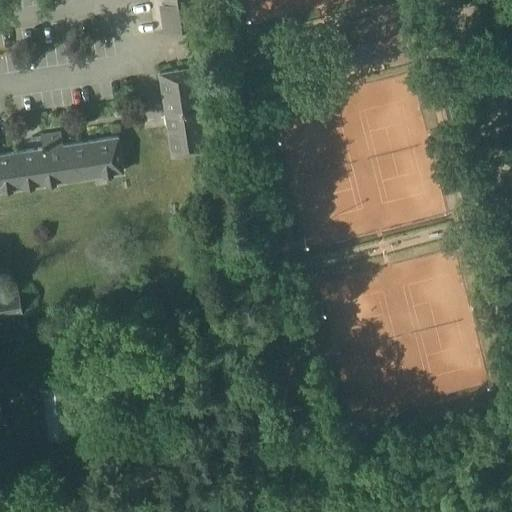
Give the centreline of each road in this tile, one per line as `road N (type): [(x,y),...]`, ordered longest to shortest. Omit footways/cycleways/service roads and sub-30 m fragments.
road 1 (unknown): [(0,28),(109,15),(126,70),(0,94)]
road 2 (track): [(511,228),(454,0)]
